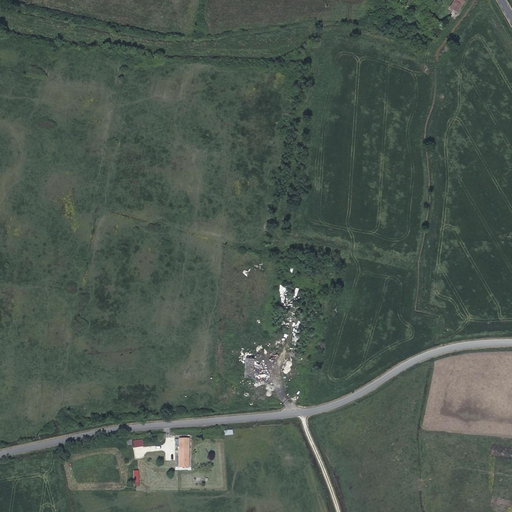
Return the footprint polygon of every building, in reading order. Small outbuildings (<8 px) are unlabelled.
[(418,0),(391,0),(391,1),(401,6),(404,7),(425,16),(430,5),(418,0)] [(449,3),(444,8),(453,15),(464,0),(453,0),(450,4),(449,3)] [(425,16),(404,7),(400,18),(421,25),(425,16)] [(253,358),(245,358),(243,377),(251,378),(253,358)] [(180,464),(189,464),(190,443),(181,443),(181,444),(178,444),(178,450),(178,452),(181,453),(180,464)]
